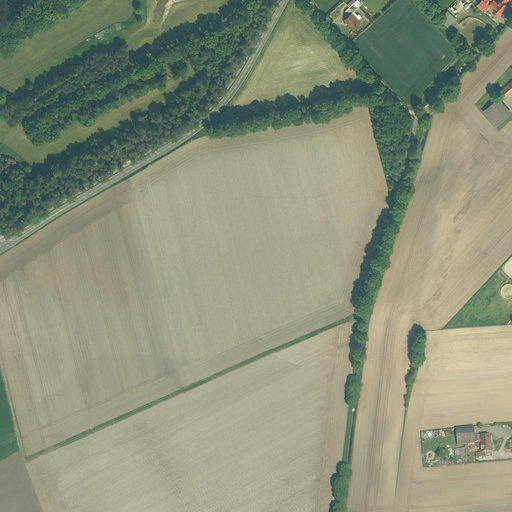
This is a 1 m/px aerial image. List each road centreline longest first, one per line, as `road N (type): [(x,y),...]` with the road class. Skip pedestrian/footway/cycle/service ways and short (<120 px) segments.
road 1 (tertiary): [(285,0),(214,113),(2,246)]
road 2 (residential): [(511,11),(412,112),(307,0)]
